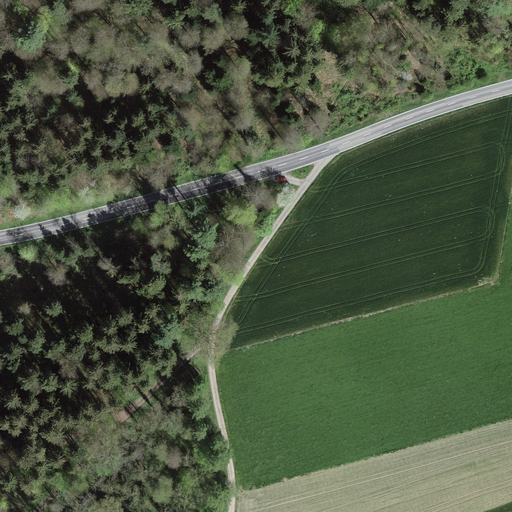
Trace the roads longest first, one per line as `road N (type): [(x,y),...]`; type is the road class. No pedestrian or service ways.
road 1 (tertiary): [(511,86),(274,167),(0,236)]
road 2 (track): [(232,511),(207,350),(223,306),(275,222),(335,146)]
road 3 (track): [(0,470),(126,417),(219,317)]
road 4 (track): [(126,417),(33,511)]
